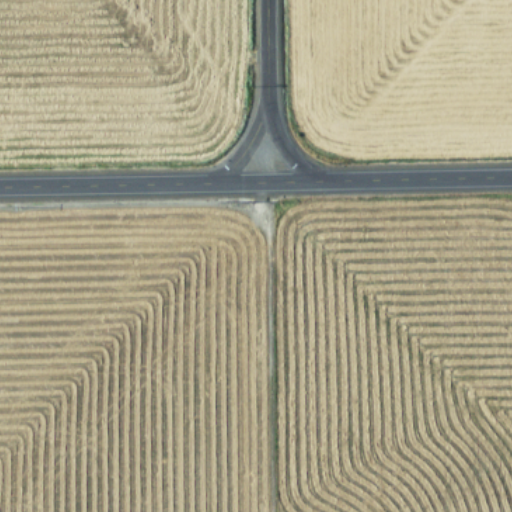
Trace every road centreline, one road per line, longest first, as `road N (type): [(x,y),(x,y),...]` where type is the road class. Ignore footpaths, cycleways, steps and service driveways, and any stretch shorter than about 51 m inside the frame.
road 1 (secondary): [(0,184),(511,175)]
road 2 (tertiary): [(266,179),(264,0)]
